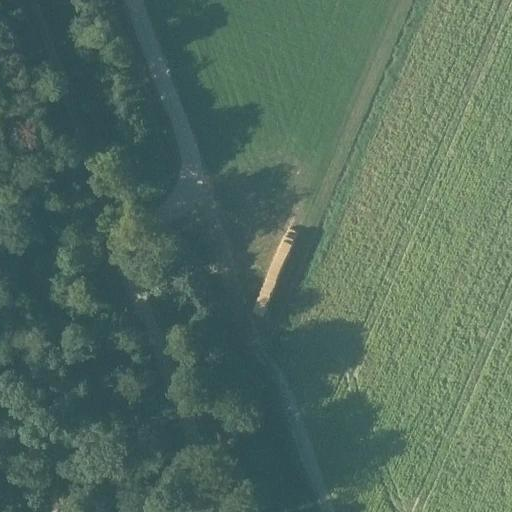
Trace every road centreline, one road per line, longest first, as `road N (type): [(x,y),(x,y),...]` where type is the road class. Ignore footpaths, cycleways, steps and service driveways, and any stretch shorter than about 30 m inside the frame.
road 1 (track): [(28,0),(219,511)]
road 2 (track): [(192,187),(261,367),(281,388),(324,511)]
road 3 (track): [(139,0),(189,145),(192,187),(122,249)]
